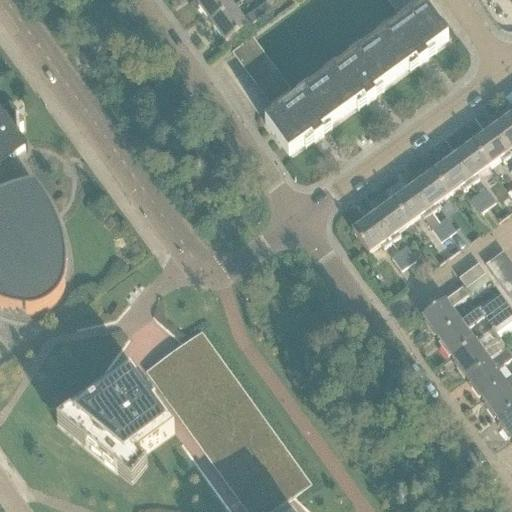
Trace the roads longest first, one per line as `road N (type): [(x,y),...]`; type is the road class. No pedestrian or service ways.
road 1 (unclassified): [(511,510),(298,221)]
road 2 (unclassified): [(213,273),(187,255),(4,0)]
road 3 (unclassified): [(298,221),(137,0)]
road 4 (unclassified): [(298,221),(506,71)]
